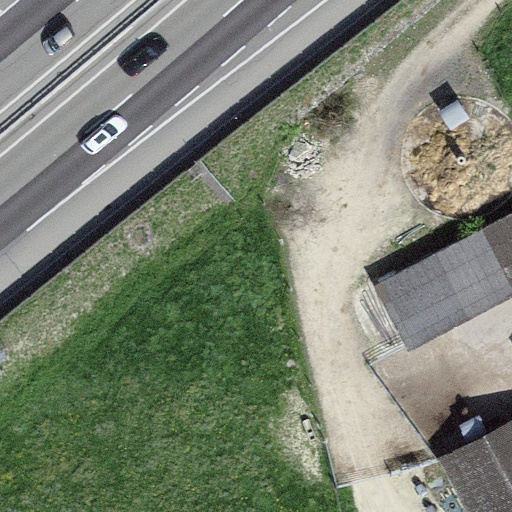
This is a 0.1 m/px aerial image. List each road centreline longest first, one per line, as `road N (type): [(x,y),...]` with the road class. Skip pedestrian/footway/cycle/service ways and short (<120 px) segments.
road 1 (motorway): [(0,203),(241,0)]
road 2 (track): [(370,421),(511,334)]
